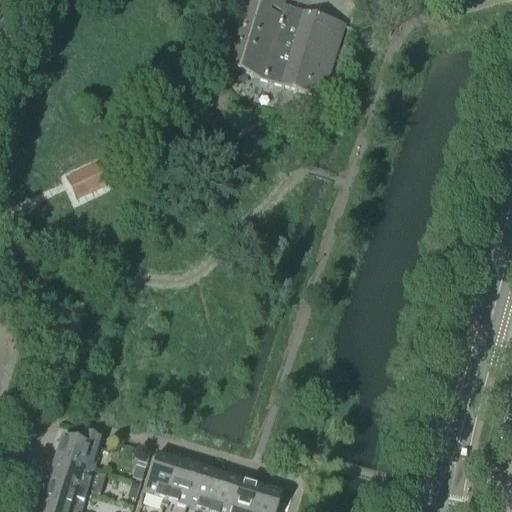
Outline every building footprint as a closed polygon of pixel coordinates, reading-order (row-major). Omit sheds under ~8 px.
[(260,82),(282,8),(284,0),(216,0),(214,8),(232,14),(215,68),(260,82)] [(344,27),(282,8),(260,82),(321,101),(344,27)] [(75,204),(104,190),(94,167),(64,181),(75,204)] [(59,442),(52,463),(91,475),(102,442),(77,434),(74,446),(59,442)] [(162,509),(177,460),(170,458),(169,463),(154,458),(142,497),(161,503),(159,508),(162,509)] [(184,511),(196,471),(182,467),(184,462),(177,460),(162,509),(165,510),(167,505),(184,511)] [(97,500),(104,479),(91,475),(52,463),(48,477),(43,476),(41,483),(90,498),(97,500)] [(205,511),(217,473),(211,471),(210,476),(196,471),(184,511),(188,511),(205,511)] [(228,511),(238,484),(224,480),(225,475),(217,473),(205,511),(228,511)] [(89,501),(90,498),(41,483),(39,489),(44,490),(39,505),(63,511),(80,511),(84,499),(89,501)] [(251,511),(260,486),(253,484),(251,489),(238,484),(228,511),(251,511)] [(266,488),(260,486),(251,511),(275,511),(280,498),(265,493),(266,488)]
